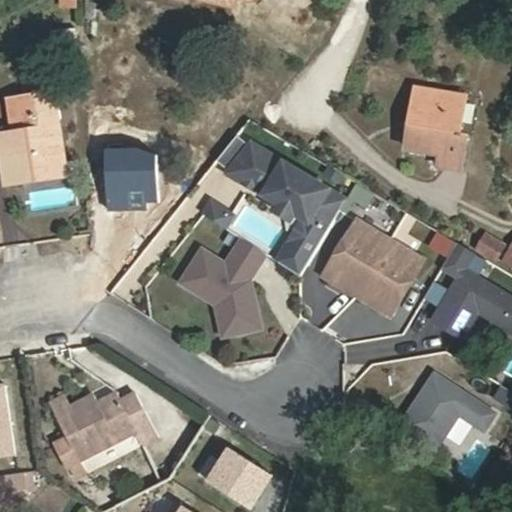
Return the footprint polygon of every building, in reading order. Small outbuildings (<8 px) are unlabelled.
[(59,0),(59,8),(79,9),(78,0),(59,0)] [(51,31),(53,43),(77,39),(75,27),(51,31)] [(416,92),(410,130),(418,131),(424,93),(416,92)] [(418,131),(410,130),(407,152),(441,158),(439,172),(462,175),(468,139),(461,138),(467,99),(424,93),(418,131)] [(31,173),(67,167),(56,96),(21,101),(26,133),(15,135),(1,138),(9,186),(32,182),(31,173)] [(10,103),(15,135),(26,133),(21,101),(10,103)] [(253,144),(230,175),(246,185),(280,205),(297,216),(304,220),(310,224),(293,251),(284,253),(278,263),(301,278),(348,201),(253,144)] [(159,149),(104,150),(105,209),(159,209),(159,149)] [(31,173),(32,182),(68,175),(67,167),(31,173)] [(50,208),(73,206),(72,187),(49,188),(50,208)] [(223,210),(213,204),(205,216),(215,223),(223,210)] [(280,205),(275,212),(292,223),(297,216),(280,205)] [(233,217),(223,210),(215,223),(225,229),(233,217)] [(310,224),(304,220),(284,253),(293,251),(310,224)] [(391,243),(358,223),(325,278),(358,298),(391,243)] [(511,238),(489,226),(476,251),(511,269),(511,238)] [(226,266),(203,251),(181,285),(216,307),(223,339),(263,331),(254,292),(249,294),(247,284),(249,281),(251,282),(252,281),(267,256),(243,241),(233,255),(236,257),(229,267),(226,266)] [(391,243),(358,298),(392,318),(425,263),(391,243)] [(459,245),(443,271),(460,280),(456,287),(459,289),(455,295),(452,293),(434,324),(472,347),(488,319),(511,333),(511,299),(469,274),(479,258),(459,245)] [(236,257),(233,255),(226,266),(229,267),(236,257)] [(443,384),(433,378),(426,390),(436,396),(443,384)] [(496,416),(443,384),(436,396),(426,390),(400,433),(428,450),(437,436),(445,441),(459,418),(485,434),(496,416)] [(7,385),(0,385),(0,459),(17,457),(7,385)] [(60,449),(71,469),(74,468),(76,472),(83,469),(81,463),(137,437),(117,397),(100,406),(96,399),(71,411),(57,417),(70,444),(60,449)] [(57,417),(71,411),(66,400),(52,407),(57,417)] [(437,455),(445,441),(437,436),(428,450),(437,455)] [(276,478),(228,448),(207,480),(255,510),(276,478)] [(4,461),(6,474),(31,471),(29,458),(4,461)] [(86,476),(83,469),(76,472),(74,468),(71,469),(76,481),(86,476)] [(0,478),(0,500),(12,499),(9,477),(0,478)] [(12,499),(0,500),(0,511),(9,511),(14,511),(12,499)]
